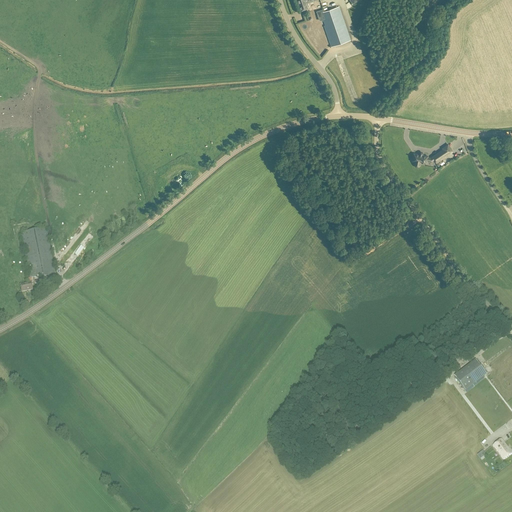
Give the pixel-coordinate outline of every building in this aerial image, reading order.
[(315,0),(302,0),(298,1),(302,11),(308,8),(307,3),(315,0)] [(339,6),(320,13),(331,47),(351,40),(339,6)] [(432,157),(431,158),(428,157),(428,156),(422,155),(423,154),(422,154),(422,155),(420,154),(419,154),(414,153),(413,159),(415,159),(415,163),(415,165),(415,166),(417,166),(418,166),(420,166),(420,164),(421,162),(427,163),(427,160),(432,161),(434,160),(437,163),(447,156),(446,155),(452,151),(449,153),(445,148),(432,157)] [(46,228),(21,233),(30,278),(55,273),(46,228)] [(20,285),(22,292),(32,290),(31,283),(20,285)] [(483,377),(486,374),(476,360),(455,376),(465,390),(483,377)] [(483,377),(465,390),(467,392),(474,386),(484,378),(483,377)] [(465,409),(471,406),(474,411),(479,408),(476,403),(473,405),(470,400),(473,398),(469,393),(463,397),(466,401),(461,404),(465,409)] [(490,393),(485,396),(504,422),(511,416),(511,415),(502,402),(499,404),(490,393)] [(473,445),(479,441),(455,408),(449,412),(463,431),(473,445)] [(504,459),(511,453),(511,452),(502,439),(493,445),(504,459)]
